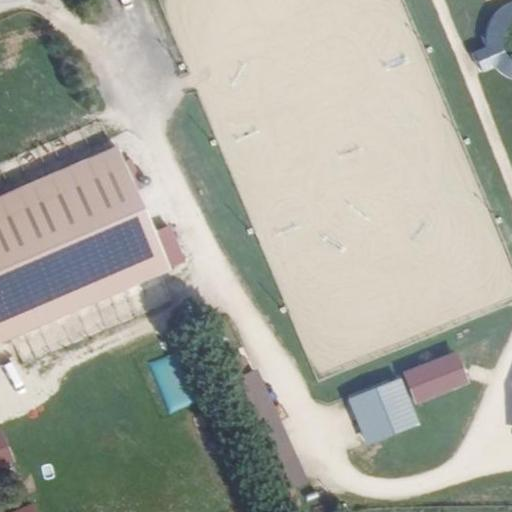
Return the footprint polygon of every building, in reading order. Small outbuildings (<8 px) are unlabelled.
[(511,0),(506,0),(502,2),(491,10),(484,22),(481,35),(482,49),(487,61),(495,72),(507,79),(511,80),(511,0)] [(161,277),(111,150),(39,180),(0,195),(0,344),(19,336),(161,277)] [(137,352),(159,417),(199,404),(177,338),(137,352)] [(454,351),(402,371),(415,404),(467,383),(454,351)] [(308,481),(258,366),(230,378),(280,493),(308,481)] [(399,379),(347,399),(365,444),(416,424),(399,379)] [(1,434),(0,434),(0,463),(10,460),(1,434)] [(38,511),(35,503),(10,511),(38,511)]
